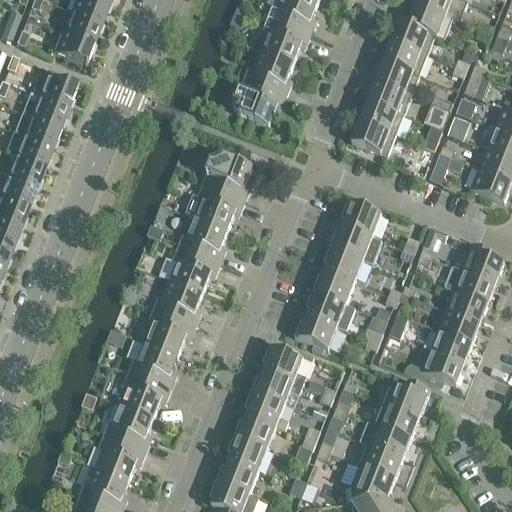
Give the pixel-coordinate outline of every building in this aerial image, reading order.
[(28,0),(19,0),(17,7),(25,10),(28,0)] [(77,0),(71,16),(102,28),(110,8),(90,0),(77,0)] [(268,22),(311,39),(317,23),(312,21),(319,5),(304,0),(282,0),(278,11),(273,9),(268,22)] [(420,0),(417,9),(453,23),(460,26),(468,6),(460,3),(452,0),(420,0)] [(42,4),(38,3),(34,1),(30,12),(38,15),(42,4)] [(453,23),(417,9),(409,28),(409,29),(435,40),(435,41),(444,45),(453,23)] [(249,15),(238,11),(231,29),(242,33),(249,15)] [(71,16),(63,35),(63,36),(94,48),(102,28),(71,16)] [(311,39),(268,22),(263,34),(268,36),(260,55),(294,68),(300,52),(305,54),(311,39)] [(427,60),(435,41),(435,40),(409,29),(409,28),(400,24),(392,46),(427,60)] [(483,27),(480,34),(492,39),(494,32),(483,27)] [(497,41),(508,45),(511,35),(511,31),(502,28),(497,41)] [(3,43),(11,45),(15,33),(16,33),(8,30),(3,43)] [(62,34),(62,35),(54,56),(86,69),(94,48),(63,36),(63,35),(62,34)] [(478,41),(489,46),(492,39),(480,34),(478,41)] [(21,35),(16,48),(23,51),(29,38),(21,35)] [(508,45),(497,41),(492,54),(503,58),(508,45)] [(419,80),(427,60),(392,46),(384,66),(419,80)] [(288,84),(294,68),(260,55),(253,74),(249,72),(244,84),(286,101),(292,85),(288,84)] [(18,63),(11,60),(6,73),(13,76),(18,63)] [(455,71),(466,75),(469,68),(457,64),(455,71)] [(419,80),(384,66),(376,86),(412,100),(419,80)] [(466,75),(455,71),(452,78),(463,83),(466,75)] [(472,77),(482,82),(485,75),(474,71),(472,77)] [(482,82),(472,77),(464,97),(475,102),(482,82)] [(69,112),(77,92),(45,79),(44,80),(39,78),(33,94),(38,96),(36,99),(69,112)] [(280,117),(286,101),(244,84),(234,107),(239,109),(242,116),(240,120),(269,132),(275,115),(280,117)] [(1,86),(0,87),(0,100),(3,102),(8,89),(1,86)] [(404,120),(412,100),(376,86),(368,106),(404,120)] [(22,117),(61,132),(69,112),(36,99),(29,97),(22,117)] [(462,103),(456,117),(470,123),(476,108),(462,103)] [(439,111),(450,115),(453,108),(442,104),(439,111)] [(396,140),(404,120),(368,106),(360,126),(396,140)] [(450,115),(439,111),(436,118),(448,123),(450,115)] [(511,139),(511,116),(511,115),(503,112),(495,133),(511,139)] [(61,132),(22,117),(21,117),(14,137),(22,140),(53,152),(61,132)] [(454,121),(448,137),(461,143),(468,126),(454,121)] [(396,140),(360,126),(352,147),(387,161),(396,140)] [(487,153),(511,162),(511,139),(495,133),(487,153)] [(14,160),(45,172),(53,152),(22,140),(14,160)] [(423,151),(435,155),(437,148),(426,144),(423,151)] [(420,159),(431,163),(435,155),(423,151),(420,159)] [(443,151),(440,157),(451,162),(454,155),(443,151)] [(511,186),(511,162),(487,153),(479,173),(511,186)] [(440,157),(437,165),(448,169),(451,162),(440,157)] [(6,180),(37,193),(45,172),(14,160),(6,180)] [(211,166),(207,178),(205,177),(201,188),(245,206),(251,190),(246,188),(253,172),(224,160),(223,165),(216,168),(211,166)] [(174,177),(184,181),(187,174),(177,169),(174,177)] [(504,207),(511,187),(511,186),(479,173),(471,194),(504,207)] [(433,186),(440,189),(444,178),(434,174),(429,185),(433,186)] [(0,195),(0,201),(29,213),(37,193),(6,180),(0,195)] [(202,203),(194,222),(228,235),(234,220),(239,221),(245,206),(201,188),(196,201),(202,203)] [(0,224),(21,233),(29,213),(0,201),(0,224)] [(346,223),(343,230),(372,242),(382,219),(348,205),(342,222),(346,223)] [(160,210),(156,229),(173,233),(177,214),(160,210)] [(222,251),(228,235),(194,222),(187,241),(176,237),(172,249),(220,268),(226,253),(222,251)] [(0,247),(13,253),(21,233),(0,224),(0,247)] [(165,235),(152,230),(148,240),(161,245),(165,235)] [(336,236),(330,251),(364,264),(373,268),(382,246),(372,242),(343,230),(341,238),(336,236)] [(432,254),(440,235),(431,232),(421,258),(432,263),(436,264),(439,257),(432,254)] [(409,242),(406,248),(404,254),(414,259),(419,246),(409,242)] [(13,253),(0,247),(0,270),(5,273),(13,253)] [(504,267),(493,262),(495,257),(473,248),(463,275),(496,288),(504,267)] [(214,284),(220,268),(172,249),(167,262),(177,266),(170,285),(203,298),(209,282),(214,284)] [(355,287),(364,264),(330,251),(324,266),(329,268),(326,275),(355,287)] [(400,262),(411,266),(414,259),(404,254),(400,262)] [(432,263),(421,258),(418,266),(429,270),(432,263)] [(455,295),(488,308),(496,288),(463,275),(452,271),(445,291),(455,295)] [(346,309),(355,287),(326,275),(323,282),(318,281),(312,296),(346,309)] [(158,302),(153,314),(195,331),(202,315),(197,313),(203,298),(170,285),(162,303),(158,302)] [(402,298),(413,302),(416,294),(405,290),(402,297),(402,298)] [(399,304),(402,298),(402,297),(391,293),(388,300),(399,304)] [(447,315),(480,328),(488,308),(455,295),(447,315)] [(355,313),(346,309),(312,296),(306,311),(311,313),(308,320),(337,331),(346,335),(355,313)] [(413,302),(402,298),(399,304),(399,305),(410,309),(413,302)] [(399,304),(388,300),(385,307),(396,312),(399,305),(399,304)] [(376,321),(378,321),(388,325),(392,315),(380,311),(376,321)] [(189,346),(195,331),(153,314),(148,326),(153,328),(145,347),(179,360),(185,345),(189,346)] [(480,328),(447,315),(439,335),(472,348),(480,328)] [(408,323),(397,319),(389,339),(400,344),(408,323)] [(294,341),(313,349),(311,354),(322,358),(324,353),(328,355),(337,331),(308,320),(305,327),(301,325),(294,341)] [(388,325),(378,321),(374,331),(384,335),(388,325)] [(109,344),(131,352),(135,342),(113,334),(109,344)] [(439,335),(431,355),(464,369),(472,348),(439,335)] [(368,344),(379,348),(381,341),(370,337),(368,344)] [(379,348),(368,344),(365,352),(376,356),(379,348)] [(133,364),(128,376),(171,393),(177,377),(172,376),(179,360),(145,347),(138,366),(133,364)] [(268,368),(265,375),(303,390),(314,362),(291,352),(289,357),(270,350),(263,366),(268,368)] [(441,392),(444,385),(456,390),(464,369),(431,355),(424,373),(409,368),(405,371),(403,377),(411,381),(441,392)] [(303,390),(265,375),(262,382),(258,381),(252,396),(285,409),(290,396),(299,399),(303,390)] [(120,409),(154,423),(160,407),(165,409),(171,393),(128,376),(123,389),(128,390),(120,409)] [(383,409),(419,423),(430,395),(395,381),(383,409)] [(346,386),(343,393),(354,398),(357,390),(346,386)] [(325,390),(322,398),(333,403),(337,395),(325,390)] [(280,422),(285,409),(252,396),(246,411),(250,413),(247,420),(276,431),(285,435),(289,426),(280,422)] [(331,409),(333,403),(322,398),(319,405),(331,409)] [(335,413),(346,417),(349,410),(338,406),(335,413)] [(154,423),(120,409),(113,428),(108,427),(104,439),(146,456),(152,440),(148,438),(154,423)] [(375,429),(411,443),(419,423),(383,409),(375,429)] [(325,425),(328,416),(316,411),(313,420),(325,425)] [(346,417),(335,413),(332,421),(343,425),(346,417)] [(240,425),(234,440),(267,454),(276,431),(247,420),(244,427),(240,425)] [(359,446),(367,449),(403,463),(411,443),(375,429),(367,426),(359,446)] [(305,443),(316,447),(321,435),(310,431),(305,443)] [(96,472),(129,485),(135,469),(140,471),(146,456),(104,439),(99,451),(103,453),(96,472)] [(259,476),(267,454),(234,440),(228,456),(232,457),(230,464),(259,476)] [(316,447),(305,443),(302,450),(313,455),(316,447)] [(320,453),(330,458),(333,450),(322,446),(320,453)] [(359,469),(395,483),(403,463),(367,449),(359,469)] [(345,455),(333,450),(330,458),(342,462),(345,455)] [(330,458),(320,453),(317,460),(327,464),(330,458)] [(60,461),(57,471),(66,474),(70,465),(60,461)] [(216,485),(250,498),(259,476),(230,464),(227,472),(222,470),(216,485)] [(351,491),(352,507),(387,503),(395,483),(359,469),(351,491)] [(79,501),(105,511),(123,511),(128,502),(123,501),(129,485),(96,472),(88,491),(84,489),(79,501)] [(292,489),(304,494),(307,486),(295,482),(292,489)] [(245,511),(250,498),(216,485),(210,500),(215,502),(212,510),(216,511),(245,511)] [(304,494),(292,489),(289,497),(301,501),(304,494)] [(105,511),(79,501),(74,511),(105,511)] [(352,511),(392,511),(387,503),(352,507),(352,511)]
